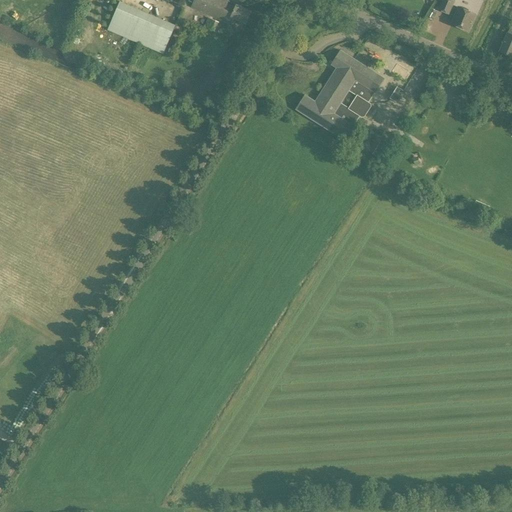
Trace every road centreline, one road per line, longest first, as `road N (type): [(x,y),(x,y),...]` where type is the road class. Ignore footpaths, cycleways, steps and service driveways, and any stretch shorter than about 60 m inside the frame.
road 1 (tertiary): [(0,483),(305,0)]
road 2 (tertiary): [(511,80),(322,0)]
